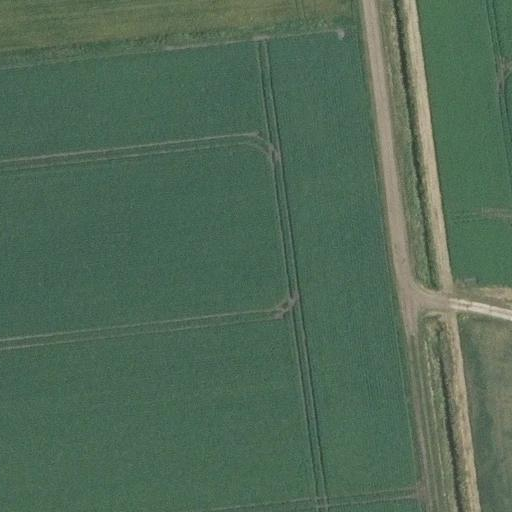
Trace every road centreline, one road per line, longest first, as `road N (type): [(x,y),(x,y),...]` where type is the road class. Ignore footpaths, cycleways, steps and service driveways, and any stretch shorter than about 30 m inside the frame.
road 1 (unclassified): [(367,0),(406,290),(511,315)]
road 2 (track): [(406,290),(435,511)]
